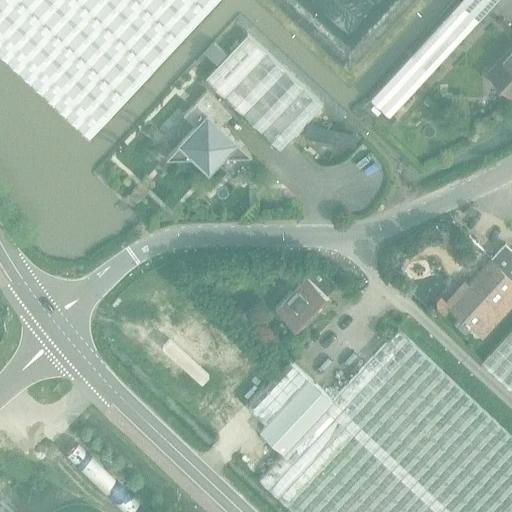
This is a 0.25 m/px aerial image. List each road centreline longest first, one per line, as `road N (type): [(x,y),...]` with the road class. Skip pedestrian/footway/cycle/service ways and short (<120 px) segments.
road 1 (unclassified): [(49,321),(156,236),(349,229)]
road 2 (tertiary): [(242,511),(49,321)]
road 3 (unclassified): [(511,400),(372,270),(349,229)]
road 4 (unclassified): [(349,229),(390,220),(511,159)]
